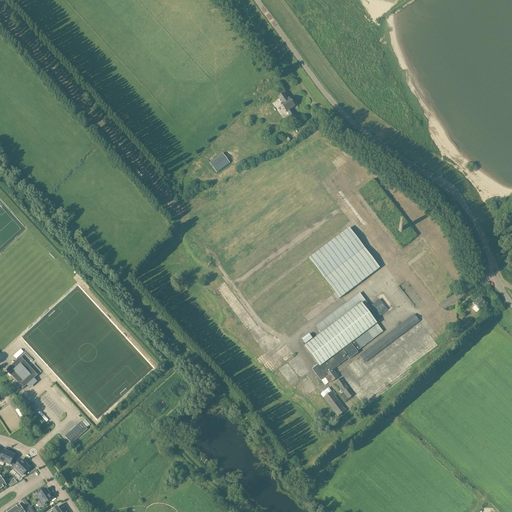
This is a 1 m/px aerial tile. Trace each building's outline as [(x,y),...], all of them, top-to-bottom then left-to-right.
[(288,99),(284,94),(278,98),(282,103),(281,104),(286,112),(287,112),(289,115),(287,116),(288,118),(289,117),(291,121),(297,117),(291,109),(295,106),(289,99),(288,99)] [(219,174),(230,163),(224,157),(215,165),(213,163),(211,166),(219,174)] [(402,247),(417,236),(373,179),(357,191),(402,247)] [(340,299),(379,268),(349,228),(309,259),(340,299)] [(349,359),(358,353),(357,351),(383,332),(367,311),(371,308),(359,293),(315,326),(321,334),(304,347),(318,365),(312,369),(321,381),(324,378),(329,384),(332,381),(332,382),(339,377),(333,370),(349,358),(349,359)] [(480,311),(488,303),(481,295),(473,303),(480,311)] [(365,363),(420,321),(414,314),(359,356),(365,363)] [(474,325),(470,319),(463,325),(468,331),(474,325)] [(305,344),(312,339),(309,334),(302,339),(305,344)] [(6,370),(18,383),(23,389),(38,375),(24,361),(15,369),(12,365),(6,370)] [(347,366),(356,379),(361,376),(352,363),(347,366)] [(354,395),(341,378),(334,384),(336,387),(338,386),(343,392),(340,395),(346,402),(354,395)] [(352,392),(359,388),(355,382),(349,387),(352,392)] [(332,392),(329,388),(321,394),(338,417),(346,411),(348,413),(339,420),(344,427),(358,416),(351,406),(347,408),(345,407),(344,408),(335,396),(336,395),(333,391),(332,392)] [(15,409),(20,406),(17,402),(16,403),(14,399),(10,402),(15,409)] [(80,436),(87,429),(81,422),(73,429),(80,436)] [(73,429),(65,436),(72,444),(72,443),(80,436),(73,429)] [(0,461),(5,464),(5,463),(9,453),(4,450),(1,458),(0,457),(0,461)] [(10,465),(12,466),(14,464),(11,463),(15,455),(9,453),(5,463),(10,465)] [(16,466),(14,464),(12,466),(11,468),(17,474),(26,464),(22,460),(16,466)] [(30,468),(26,464),(17,474),(22,479),(26,476),(24,474),(30,468)] [(36,493),(41,500),(50,494),(46,489),(39,493),(38,491),(36,493)] [(53,499),(50,494),(41,500),(45,507),(48,506),(46,503),(53,499)]
